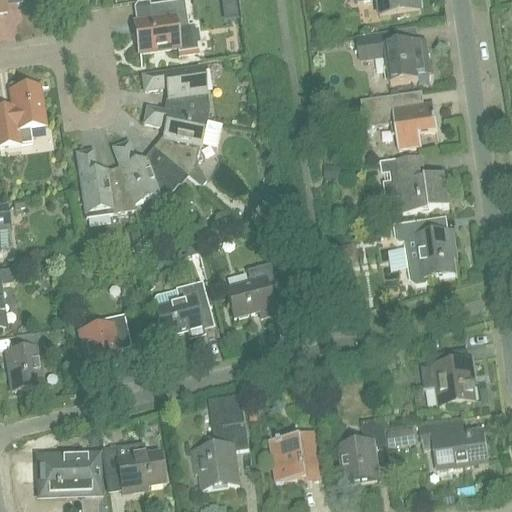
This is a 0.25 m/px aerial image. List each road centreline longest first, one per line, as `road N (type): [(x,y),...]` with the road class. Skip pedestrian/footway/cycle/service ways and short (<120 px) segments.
road 1 (residential): [(511,355),(463,0)]
road 2 (residential): [(84,47),(108,50),(111,90),(101,112),(87,112),(76,99),(57,51)]
